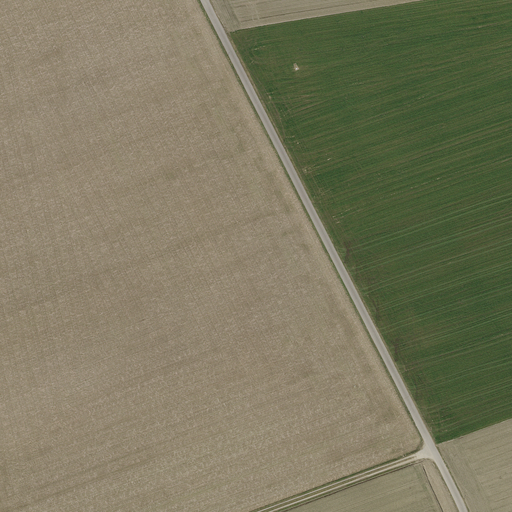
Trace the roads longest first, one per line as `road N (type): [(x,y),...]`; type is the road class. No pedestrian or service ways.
road 1 (track): [(465,511),(205,0)]
road 2 (track): [(271,511),(433,453)]
